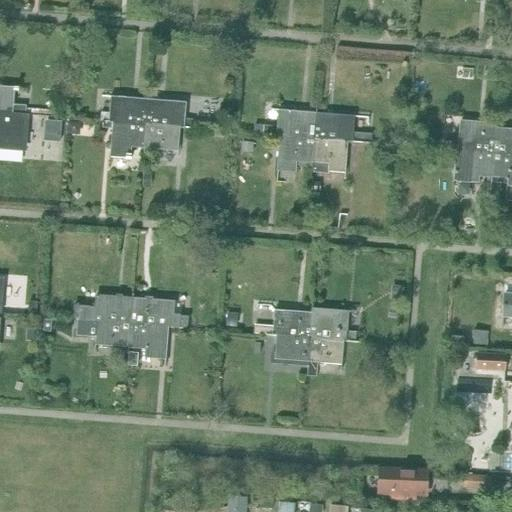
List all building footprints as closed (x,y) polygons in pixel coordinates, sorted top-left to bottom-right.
[(0,87),(0,114),(8,116),(24,117),(24,116),(25,116),(26,106),(13,105),(14,88),(0,87)] [(100,113),(99,122),(102,123),(145,126),(148,101),(110,98),(108,113),(100,113)] [(148,101),(145,126),(179,129),(192,130),(193,120),(184,120),(185,104),(148,101)] [(262,135),(313,140),(315,114),(301,113),(277,111),(276,127),(262,126),(262,135)] [(8,116),(0,114),(0,146),(21,148),(24,117),(8,116)] [(330,115),(315,114),(313,140),(347,142),(370,144),(370,135),(352,133),(354,117),(330,115)] [(456,151),(494,155),(496,129),(496,124),(480,123),(459,121),(457,147),(453,147),(453,143),(444,142),(443,150),(456,151)] [(102,123),(102,129),(111,130),(109,159),(129,160),(130,150),(144,151),(145,126),(102,123)] [(145,126),(144,151),(178,153),(179,129),(145,126)] [(511,130),(510,131),(496,129),(494,155),(511,156),(511,130)] [(294,168),(311,169),(313,140),(280,137),(277,170),(294,172),(294,168)] [(347,142),(313,140),(311,169),(311,173),(327,174),(327,172),(345,173),(345,162),(347,142)] [(490,194),(494,155),(456,151),(453,175),(455,175),(454,182),(456,182),(456,183),(471,185),(471,183),(478,184),(479,177),(487,178),(486,184),(483,184),(482,193),(490,194)] [(511,156),(494,155),(490,194),(490,196),(499,197),(501,184),(507,185),(507,187),(511,187),(511,156)] [(143,174),(142,187),(150,187),(151,174),(143,174)] [(391,286),(389,299),(401,301),(403,288),(391,286)] [(129,325),(131,299),(95,296),(94,308),(73,306),(72,319),(77,319),(77,320),(129,325)] [(511,297),(505,297),(503,319),(511,319),(511,297)] [(129,325),(168,328),(172,327),(182,329),(182,320),(173,318),(174,302),(131,299),(129,325)] [(308,339),(347,342),(355,342),(356,333),(347,332),(348,312),(312,309),(312,314),(310,314),(308,339)] [(271,336),(277,337),(308,339),(310,314),(274,311),(272,327),(254,326),(254,335),(271,336)] [(228,316),(227,326),(236,327),(237,316),(228,316)] [(51,333),(52,321),(44,320),(43,332),(51,333)] [(77,320),(76,337),(96,338),(95,346),(120,348),(119,359),(125,360),(129,325),(77,320)] [(165,361),(168,328),(129,325),(125,360),(128,360),(128,356),(144,357),(144,359),(165,361)] [(26,330),(26,342),(34,342),(34,330),(26,330)] [(308,339),(277,337),(274,360),(306,363),(308,339)] [(347,343),(347,342),(308,339),(306,363),(309,363),(307,372),(317,373),(318,364),(342,366),(344,343),(347,343)] [(506,356),(477,355),(476,370),(505,372),(506,356)] [(460,377),(472,378),(472,360),(461,360),(460,377)] [(375,466),(374,487),(388,488),(388,495),(407,497),(407,489),(421,490),(422,470),(375,466)] [(460,474),(459,485),(486,488),(487,476),(460,474)] [(246,511),(247,498),(226,495),(224,511),(246,511)] [(299,511),(300,503),(279,501),(278,511),(299,511)]
